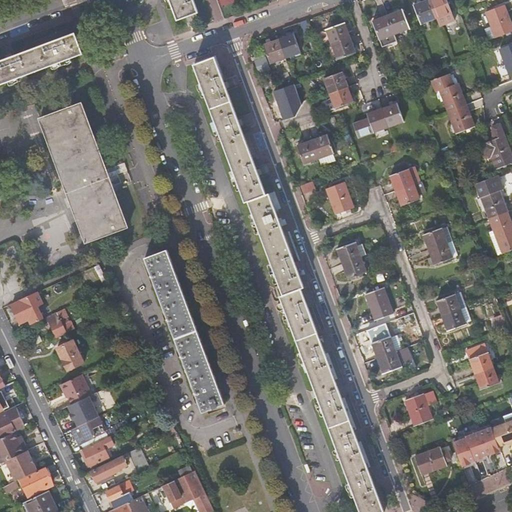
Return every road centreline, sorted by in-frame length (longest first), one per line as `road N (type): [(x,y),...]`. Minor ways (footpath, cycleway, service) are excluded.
road 1 (residential): [(139,65),(304,511)]
road 2 (residential): [(366,405),(434,369),(375,206),(305,244)]
road 3 (residential): [(305,244),(226,34)]
road 4 (residential): [(0,329),(85,511)]
road 5 (residential): [(366,405),(305,244)]
